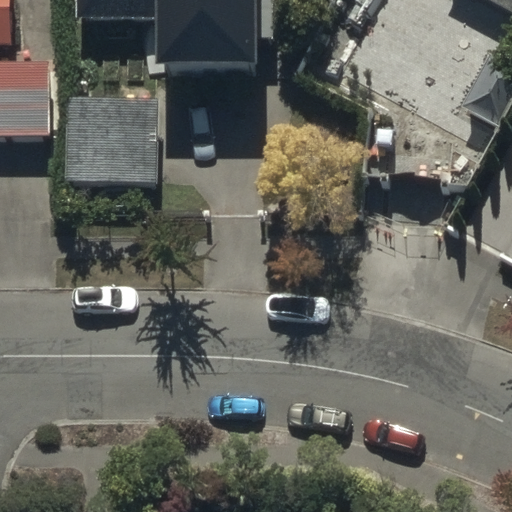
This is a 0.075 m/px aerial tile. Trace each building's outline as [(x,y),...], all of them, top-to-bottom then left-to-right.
[(0,0),(0,150),(57,152),(58,80),(0,79),(0,60),(18,60),(18,0),(0,0)] [(170,38),(170,94),(268,93),(267,0),(85,0),(86,38),(170,38)] [(511,0),(453,0),(511,31),(511,0)] [(511,130),(511,78),(494,69),(466,122),(505,143),(511,130)] [(166,115),(73,114),(72,198),(165,200),(166,115)]
